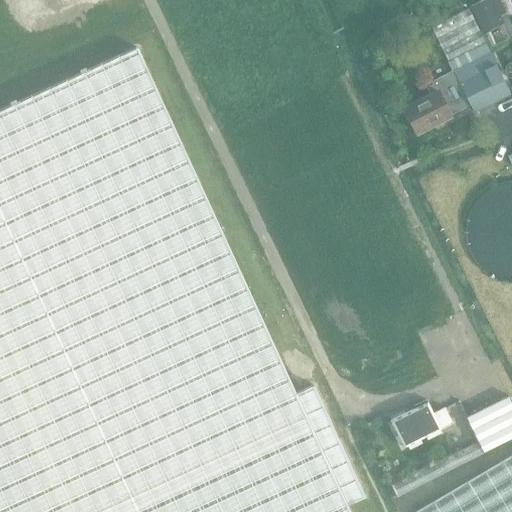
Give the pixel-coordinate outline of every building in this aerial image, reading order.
[(499,0),(483,0),(468,8),(468,9),(481,35),(504,24),(500,16),(506,13),(499,0)] [(431,28),(453,71),(469,103),(474,113),(511,95),(496,66),(491,55),(481,35),(468,9),(446,20),(431,28)] [(0,511),(349,511),(346,505),(364,496),(313,386),(296,394),(137,48),(0,111),(0,511)] [(416,135),(471,107),(453,71),(432,81),(438,92),(403,110),(416,135)] [(511,440),(511,414),(504,398),(461,419),(472,441),(389,482),(398,498),(511,440)] [(451,424),(448,417),(444,409),(431,414),(426,402),(413,408),(414,410),(391,421),(404,447),(451,424)] [(511,511),(511,454),(416,511),(511,511)]
